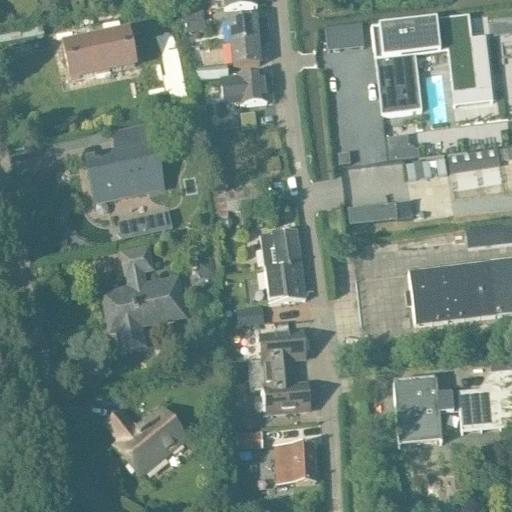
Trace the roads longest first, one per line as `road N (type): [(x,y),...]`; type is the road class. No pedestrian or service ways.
road 1 (unclassified): [(332,511),(320,328),(275,0)]
road 2 (unclassified): [(98,511),(61,467),(45,420),(0,209)]
